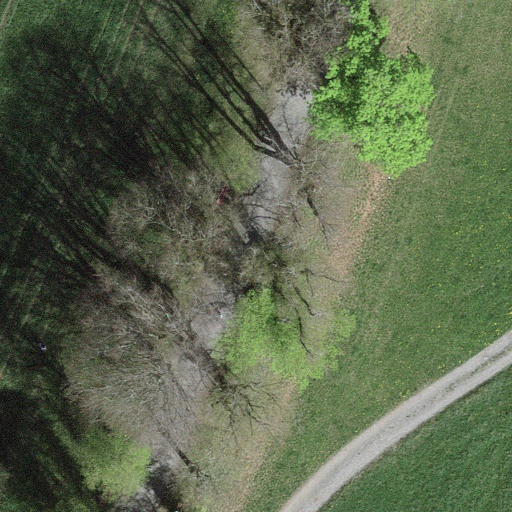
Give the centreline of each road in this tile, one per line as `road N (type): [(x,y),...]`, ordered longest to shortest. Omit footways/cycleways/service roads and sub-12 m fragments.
road 1 (track): [(331,0),(135,511)]
road 2 (track): [(298,511),(396,424),(511,345)]
